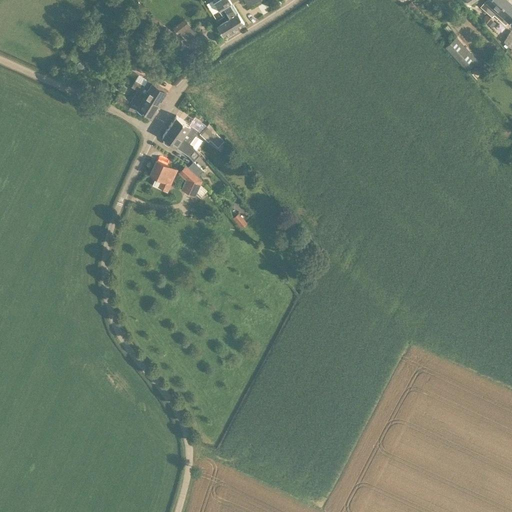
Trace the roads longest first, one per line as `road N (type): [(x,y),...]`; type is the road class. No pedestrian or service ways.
road 1 (unclassified): [(182,511),(186,422),(118,314),(112,251),(120,205)]
road 2 (residential): [(120,205),(177,89),(303,0)]
